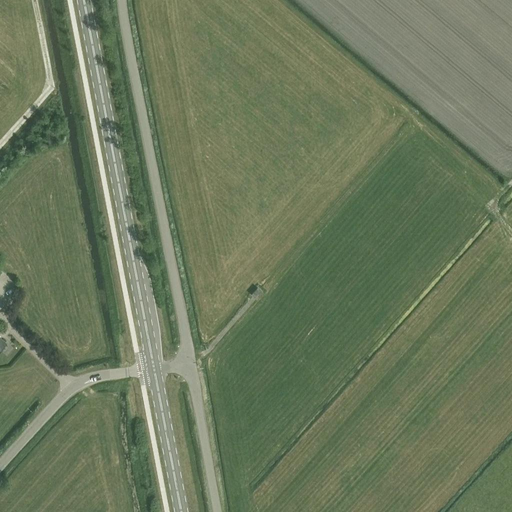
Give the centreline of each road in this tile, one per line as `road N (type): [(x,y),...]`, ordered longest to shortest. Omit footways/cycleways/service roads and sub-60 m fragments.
road 1 (secondary): [(153,370),(82,0)]
road 2 (unclassified): [(189,364),(120,0)]
road 3 (tertiary): [(0,467),(78,384),(153,370)]
road 4 (unclassified): [(216,511),(189,364)]
road 5 (secondary): [(180,511),(153,370)]
